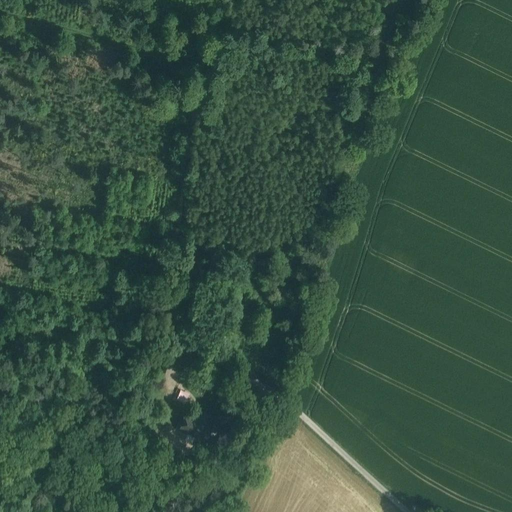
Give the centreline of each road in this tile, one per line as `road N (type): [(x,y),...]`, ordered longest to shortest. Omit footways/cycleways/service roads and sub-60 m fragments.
road 1 (track): [(210,0),(163,351)]
road 2 (track): [(202,71),(0,12)]
road 3 (unclassified): [(408,511),(279,398)]
road 4 (track): [(163,351),(0,311)]
road 5 (track): [(279,398),(163,351)]
